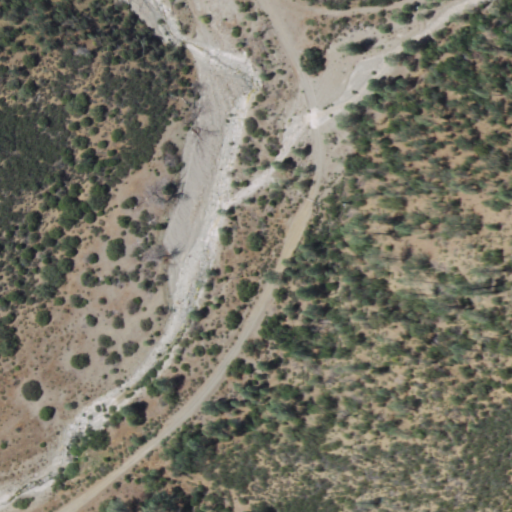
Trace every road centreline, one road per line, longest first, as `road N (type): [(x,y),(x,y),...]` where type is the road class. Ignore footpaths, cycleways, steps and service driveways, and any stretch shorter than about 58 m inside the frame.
road 1 (residential): [(253,0),(321,144),(317,195),(273,288),(59,511)]
road 2 (track): [(300,91),(475,0)]
